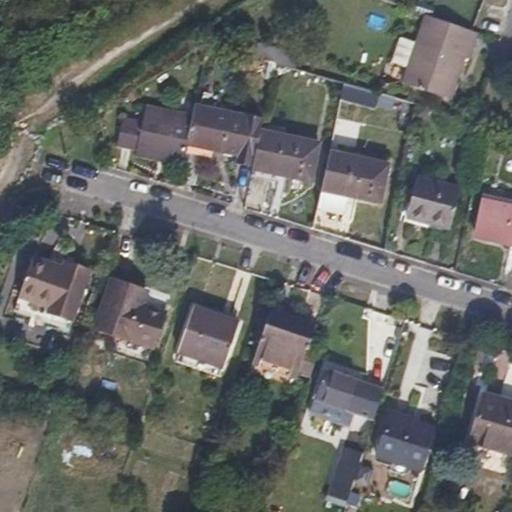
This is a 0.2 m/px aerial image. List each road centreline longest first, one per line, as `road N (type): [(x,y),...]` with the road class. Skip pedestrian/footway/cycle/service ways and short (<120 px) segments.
road 1 (residential): [(57,177),(511,310)]
road 2 (unclassified): [(0,194),(50,103),(197,0)]
